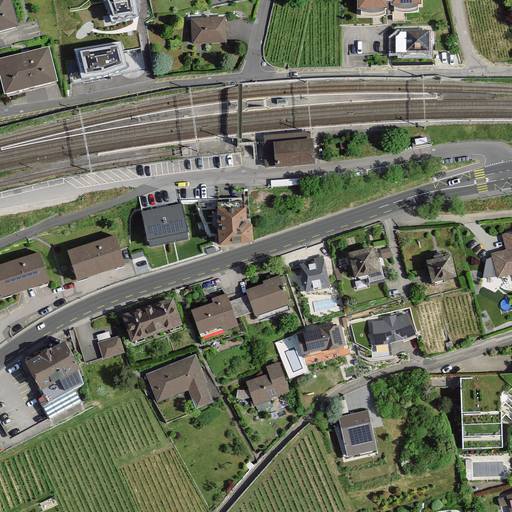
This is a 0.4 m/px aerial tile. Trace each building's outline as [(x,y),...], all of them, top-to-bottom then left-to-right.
[(0,0),(0,32),(16,29),(8,0),(0,0)] [(136,0),(107,0),(110,21),(139,17),(136,0)] [(358,0),(358,9),(388,10),(387,0),(358,0)] [(192,19),(193,44),(227,43),(226,17),(192,19)] [(434,50),(434,28),(391,28),(391,51),(434,50)] [(122,39),(77,50),(84,77),(128,67),(122,39)] [(0,59),(0,73),(5,95),(56,82),(48,47),(0,59)] [(314,133),(266,135),(267,167),(320,165),(319,149),(318,141),(315,141),(314,133)] [(274,181),(274,189),(304,189),(304,181),(274,181)] [(224,201),(190,203),(191,219),(225,217),(227,246),(263,243),(261,206),(225,208),(224,201)] [(183,204),(141,212),(147,241),(188,233),(183,204)] [(506,249),(493,252),(500,278),(511,275),(511,230),(503,233),(506,249)] [(78,282),(125,266),(115,236),(67,252),(78,282)] [(391,246),(382,249),(385,257),(393,255),(391,246)] [(380,247),(354,254),(361,281),(388,273),(380,247)] [(0,265),(0,295),(1,298),(49,283),(39,253),(0,265)] [(306,266),(311,292),(336,287),(330,257),(310,260),(309,254),(290,258),(292,269),(306,266)] [(458,255),(434,260),(439,283),(463,278),(458,255)] [(216,303),(197,309),(206,336),(227,329),(228,333),(245,327),(242,317),(258,311),(260,316),(295,305),(285,275),(248,287),(251,295),(234,301),(231,293),(214,298),(216,303)] [(178,293),(125,312),(137,345),(190,326),(178,293)] [(410,311),(374,321),(379,343),(395,341),(407,339),(420,335),(410,311)] [(346,324),(309,333),(315,355),(352,345),(346,324)] [(101,343),(107,359),(127,351),(122,335),(101,343)] [(32,362),(55,404),(94,383),(71,341),(32,362)] [(197,351),(149,373),(161,401),(194,387),(204,409),(219,402),(197,351)] [(271,373),(250,381),(259,404),(294,390),(282,361),(268,366),(271,373)] [(511,374),(457,377),(461,456),(511,453),(511,374)] [(368,411),(339,417),(347,457),(377,450),(368,411)]
